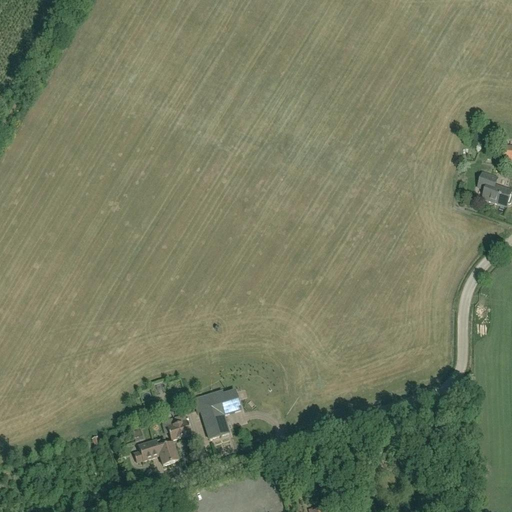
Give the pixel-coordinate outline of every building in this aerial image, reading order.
[(483,200),(490,202),(507,208),(511,193),(495,187),(497,180),(483,175),(479,189),(486,191),(483,200)] [(206,432),(209,441),(228,435),(223,417),(240,412),(234,393),(223,396),(198,404),(201,414),(203,420),(206,432)] [(191,436),(187,423),(185,417),(161,424),(165,436),(169,435),(171,443),(191,436)] [(140,433),(132,435),(135,444),(143,442),(140,433)] [(95,448),(101,445),(98,438),(92,441),(95,448)] [(228,440),(232,451),(236,449),(231,438),(228,440)] [(166,447),(164,440),(138,448),(140,452),(133,454),(136,464),(143,462),(143,463),(160,458),(163,468),(178,463),(172,445),(166,447)]
